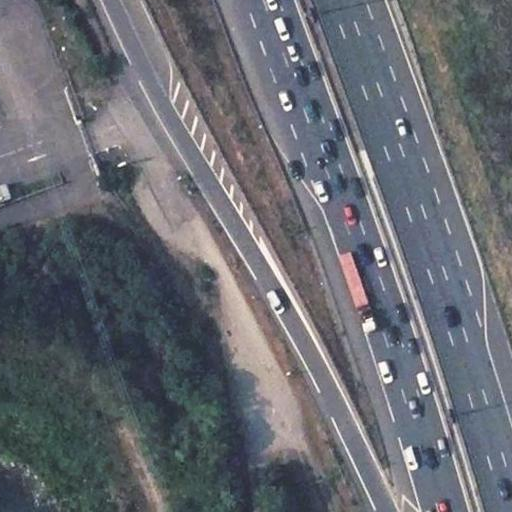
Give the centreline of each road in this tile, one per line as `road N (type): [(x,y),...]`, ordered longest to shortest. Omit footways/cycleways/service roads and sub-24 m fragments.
road 1 (trunk): [(272,0),(444,511)]
road 2 (trunk): [(510,511),(408,183),(340,0)]
road 3 (trunk): [(152,87),(322,371),(388,511)]
road 4 (track): [(261,511),(225,278),(187,218)]
road 5 (track): [(225,278),(325,511)]
